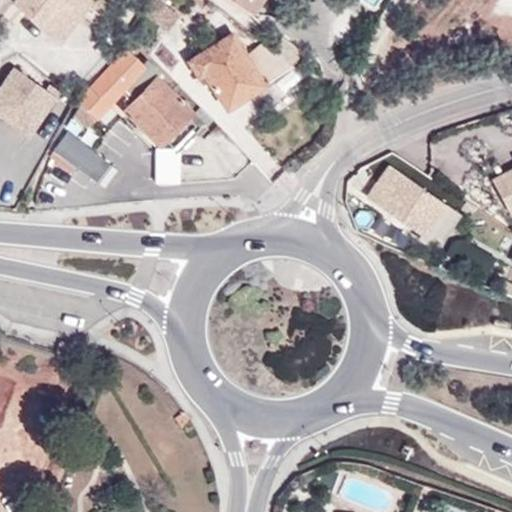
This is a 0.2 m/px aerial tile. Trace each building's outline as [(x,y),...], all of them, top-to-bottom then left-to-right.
[(17,0),(15,2),(49,30),(59,17),(71,27),(93,0),(17,0)] [(177,15),(157,0),(152,0),(143,12),(166,30),(177,15)] [(231,0),(252,14),(261,0),(231,0)] [(61,39),(71,27),(59,17),(49,30),(61,39)] [(228,106),(292,64),(263,42),(252,48),(248,43),(240,48),(231,35),(188,62),(199,78),(205,75),(228,106)] [(164,86),(172,78),(150,57),(143,66),(127,51),(95,85),(84,103),(76,110),(91,125),(115,99),(121,93),(129,101),(154,76),(164,86)] [(17,66),(0,89),(0,113),(29,134),(57,96),(57,95),(60,90),(51,84),(47,88),(17,66)] [(190,112),(164,86),(154,76),(129,101),(123,106),(127,111),(161,143),(166,137),(190,112)] [(123,106),(129,101),(121,93),(115,99),(123,106)] [(206,127),(190,112),(166,137),(175,146),(191,129),(198,136),(206,127)] [(76,165),(96,180),(109,163),(68,135),(51,156),(70,172),(76,165)] [(369,197),(424,234),(445,204),(390,167),(369,197)] [(511,168),(493,180),(511,215),(511,214),(511,168)] [(62,335),(57,348),(73,353),(77,340),(62,335)]
